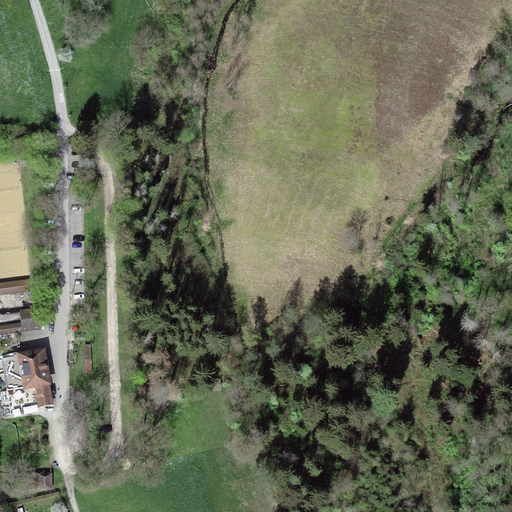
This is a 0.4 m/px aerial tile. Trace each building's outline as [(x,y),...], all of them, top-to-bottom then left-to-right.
[(0,146),(41,140),(40,136),(0,142),(0,146)] [(0,294),(30,290),(29,282),(0,285),(0,294)] [(20,313),(21,322),(37,320),(36,311),(20,313)] [(39,322),(0,327),(0,337),(1,337),(1,335),(40,330),(39,322)] [(6,392),(35,387),(39,407),(51,405),(42,353),(20,357),(19,354),(0,357),(0,355),(0,360),(1,361),(6,392)] [(202,394),(204,400),(213,396),(211,390),(202,394)] [(29,490),(50,490),(50,475),(28,476),(29,490)]
